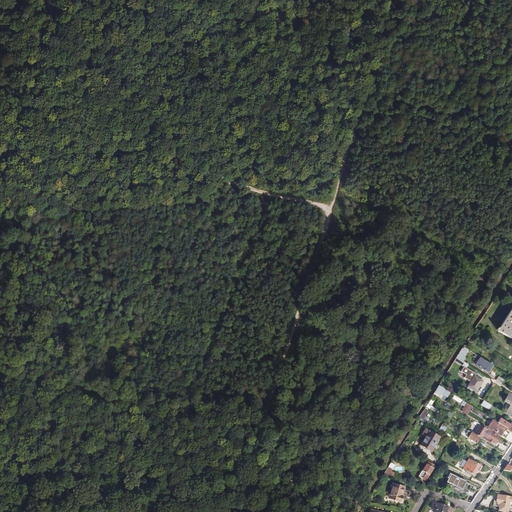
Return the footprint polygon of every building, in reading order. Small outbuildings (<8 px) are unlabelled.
[(511,307),(498,331),(509,338),(511,333),(511,307)] [(462,346),(455,357),(461,360),(463,356),(468,350),(462,346)] [(455,357),(453,360),(465,367),(467,364),(462,361),(461,360),(455,357)] [(480,358),(479,360),(476,365),(488,373),(492,365),(480,358)] [(480,386),(482,382),(483,381),(474,376),(468,386),(476,392),(480,386)] [(438,385),(433,393),(438,396),(440,394),(446,397),(450,392),(438,385)] [(492,410),(494,407),(484,401),(482,404),(492,410)] [(420,414),(424,416),(428,410),(424,407),(420,414)] [(511,433),(511,425),(511,424),(510,425),(500,419),(497,423),(506,428),(507,429),(506,430),(510,432),(511,433)] [(488,428),(500,436),(506,428),(497,423),(493,420),(488,428)] [(475,434),(488,442),(490,440),(495,444),(500,437),(491,432),(480,424),(475,434)] [(436,445),(441,438),(425,429),(422,434),(425,436),(420,445),(431,452),(435,445),(436,445)] [(470,432),(469,433),(468,435),(463,431),(461,434),(478,445),(481,439),(470,432)] [(466,470),(473,474),(474,475),(476,471),(477,472),(477,470),(479,470),(481,466),(468,459),(467,462),(463,460),(460,466),(463,468),(463,469),(466,470)] [(389,476),(395,465),(390,462),(384,473),(389,476)] [(433,468),(430,466),(431,464),(427,462),(420,474),(427,479),(433,468)] [(457,480),(453,489),(458,491),(462,494),(466,487),(468,483),(463,480),(462,483),(457,480)] [(401,496),(404,487),(393,484),(389,498),(400,502),(402,497),(401,496)] [(511,496),(499,494),(497,501),(496,500),(495,506),(499,507),(500,505),(501,507),(500,511),(507,511),(509,511),(511,506),(511,496)] [(445,511),(447,507),(433,502),(431,508),(435,510),(434,511),(445,511)]
